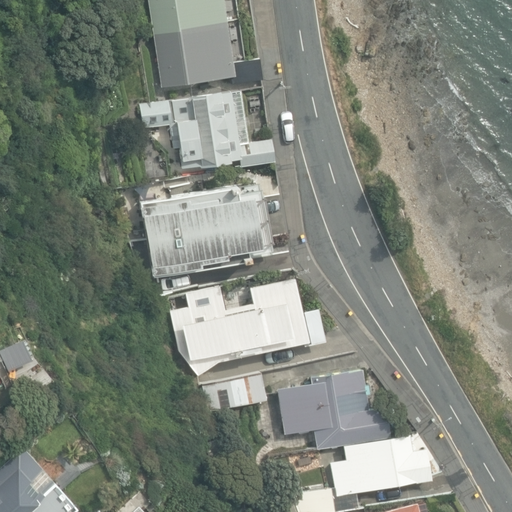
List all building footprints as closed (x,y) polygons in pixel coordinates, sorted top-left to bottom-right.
[(148,0),(160,83),(227,73),(228,81),(260,76),(258,55),(232,59),(223,0),(148,0)] [(241,90),(140,104),(143,126),(168,122),(171,146),(177,145),(180,166),(198,164),(199,166),(237,160),(238,167),(274,162),(271,138),(248,141),(241,90)] [(130,180),(126,146),(112,148),(116,182),(130,180)] [(257,182),(138,205),(152,276),(201,267),(200,263),(258,252),(256,243),(269,241),(257,182)] [(302,310),(294,276),(248,286),(251,302),(224,307),(219,285),(167,296),(178,350),(196,374),(216,360),(305,341),(306,344),(324,340),(317,307),(302,310)] [(0,354),(0,366),(3,371),(17,363),(9,349),(0,354)] [(317,447),(342,442),(390,434),(385,405),(368,407),(365,393),(369,393),(368,383),(365,384),(362,367),(310,376),(311,381),(278,386),(286,431),(314,426),(317,447)] [(207,411),(267,399),(261,371),(201,383),(207,411)] [(390,434),(342,442),(345,457),(329,460),(333,484),(286,492),(294,511),(323,511),(358,506),(355,491),(430,478),(425,446),(411,448),(408,431),(390,434)] [(0,511),(66,511),(76,503),(23,445),(0,464),(0,511)] [(352,511),(418,511),(415,499),(364,511),(361,511),(361,510),(352,511)] [(264,509),(265,511),(282,511),(278,502),(264,509)] [(146,511),(138,503),(127,511),(146,511)]
